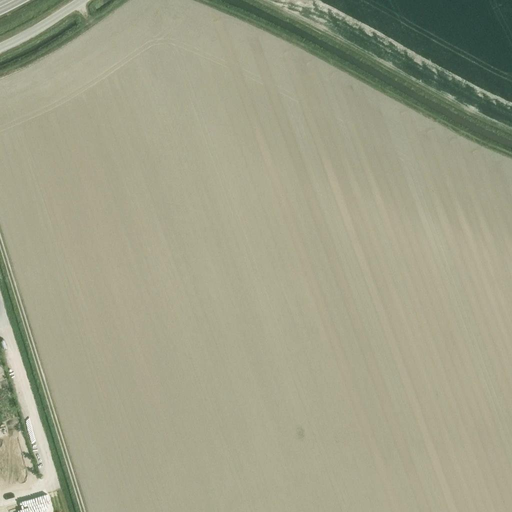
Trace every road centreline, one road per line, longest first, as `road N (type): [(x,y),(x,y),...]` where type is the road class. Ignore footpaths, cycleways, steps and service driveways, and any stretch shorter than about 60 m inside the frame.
road 1 (track): [(82,511),(0,241)]
road 2 (track): [(0,317),(54,478)]
